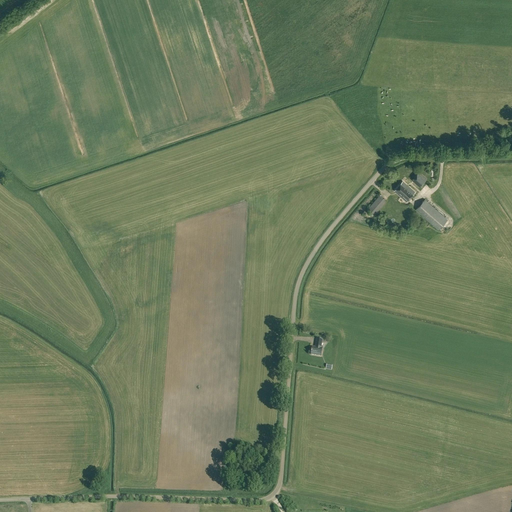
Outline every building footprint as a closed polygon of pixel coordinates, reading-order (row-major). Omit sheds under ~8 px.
[(418,173),(412,180),(420,188),(427,180),(418,173)] [(395,191),(407,202),(415,192),(403,182),(395,191)] [(367,210),(374,215),(386,201),(379,195),(367,210)] [(415,210),(439,230),(448,220),(425,199),(415,210)] [(393,214),(402,222),(406,217),(397,209),(393,214)] [(311,355),(321,356),(322,349),(321,348),(322,340),(316,339),(315,348),(312,347),(311,355)]
